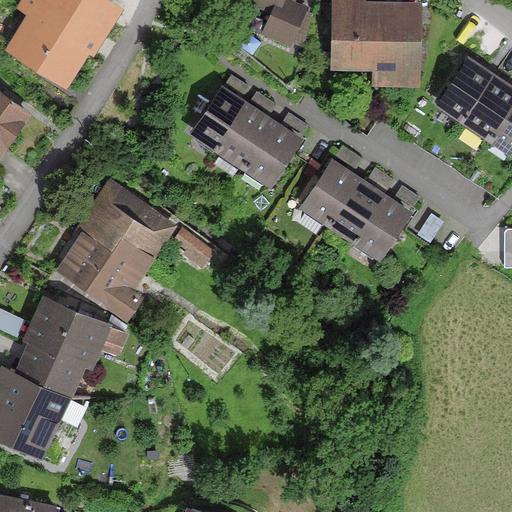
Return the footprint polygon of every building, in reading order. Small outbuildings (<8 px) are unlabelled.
[(123,3),(118,0),(18,0),(17,3),(27,8),(6,42),(69,80),(90,45),(96,49),(100,41),(123,3)] [(241,0),(270,13),(275,1),(282,4),(283,0),(293,0),(296,1),(296,0),(241,0)] [(315,10),(296,1),(293,0),(283,0),(282,4),(275,1),(270,13),(262,33),(292,46),(293,42),(306,47),(315,10)] [(419,84),(422,0),(333,0),(331,61),(373,62),(373,82),(419,84)] [(488,62),(468,49),(435,98),(461,115),(494,67),(488,62)] [(511,78),(494,67),(461,115),(488,134),(511,99),(511,78)] [(232,72),(226,81),(233,85),(243,92),(249,83),(232,72)] [(189,128),(214,144),(247,95),(243,92),(233,85),(226,81),(222,78),(189,128)] [(0,153),(33,107),(0,84),(0,153)] [(257,88),(251,97),(260,103),(270,110),(276,101),(257,88)] [(214,144),(244,164),(276,114),(270,110),(260,103),(251,97),(247,95),(214,144)] [(511,99),(488,134),(511,150),(511,99)] [(290,110),(284,119),(292,124),(303,131),(309,122),(290,110)] [(284,119),(276,114),(244,164),(271,181),(303,131),(292,124),(284,119)] [(344,144),(336,155),(347,162),(354,167),(362,156),(344,144)] [(299,201),(329,221),(361,172),(354,167),(347,162),(336,155),(331,152),(299,201)] [(376,165),(369,177),(377,182),(386,188),(394,176),(376,165)] [(329,221),(356,239),(389,190),(386,188),(377,182),(369,177),(361,172),(329,221)] [(178,219),(110,173),(81,216),(86,220),(56,265),(108,300),(106,303),(127,317),(145,291),(135,284),(178,219)] [(403,183),(396,194),(404,200),(413,205),(420,195),(403,183)] [(396,194),(389,190),(356,239),(380,255),(413,205),(404,200),(396,194)] [(444,219),(432,211),(418,231),(430,240),(444,219)] [(215,249),(183,226),(174,238),(187,248),(184,252),(203,266),(215,249)] [(113,319),(44,287),(29,319),(22,334),(27,336),(22,346),(14,365),(71,391),(85,362),(91,365),(101,343),(120,353),(130,331),(112,321),(113,319)] [(22,334),(29,319),(0,305),(0,325),(21,336),(22,334)] [(14,365),(2,359),(0,362),(0,433),(41,453),(71,391),(14,365)] [(55,511),(57,499),(0,489),(0,511),(55,511)] [(224,511),(188,499),(183,511),(224,511)]
